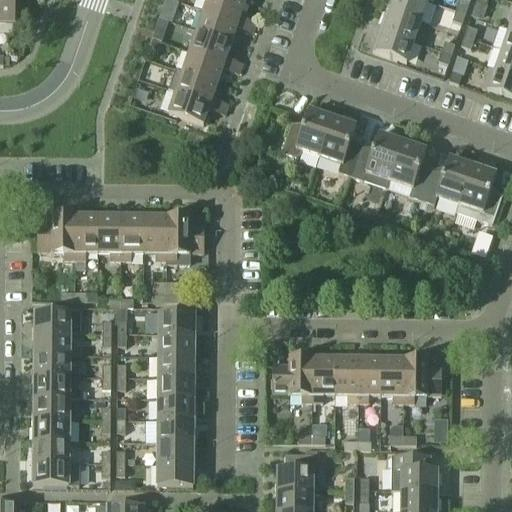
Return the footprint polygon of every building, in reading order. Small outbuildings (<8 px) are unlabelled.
[(0,0),(0,26),(14,27),(14,0),(0,0)] [(240,22),(245,6),(228,0),(208,0),(203,14),(238,26),(236,31),(245,34),(248,24),(240,22)] [(420,26),(427,5),(410,0),(390,0),(386,14),(420,26)] [(465,18),(469,8),(459,5),(456,15),(465,18)] [(236,31),(238,26),(203,14),(196,35),(231,47),(236,31)] [(413,46),(420,26),(386,14),(379,34),(413,46)] [(462,28),(465,18),(456,15),(452,25),(462,28)] [(256,27),(248,24),(245,34),(253,37),(256,27)] [(471,44),(475,33),(467,30),(463,41),(471,44)] [(511,58),(511,34),(507,33),(500,54),(511,58)] [(406,68),(413,46),(379,34),(372,56),(406,68)] [(226,63),(231,47),(196,35),(189,56),(224,68),(222,73),(230,76),(234,65),(226,63)] [(468,54),(471,44),(463,41),(459,51),(468,54)] [(451,59),(454,49),(445,46),(441,55),(451,59)] [(511,80),(511,58),(500,54),(493,74),(511,80)] [(447,69),(451,59),(441,55),(438,66),(447,69)] [(217,88),(222,73),(224,68),(189,56),(183,76),(217,88)] [(238,79),(242,68),(234,65),(230,76),(238,79)] [(511,80),(493,74),(487,72),(480,94),(511,104),(511,80)] [(212,103),(217,88),(183,76),(176,97),(210,108),(208,114),(216,117),(220,106),(212,103)] [(456,89),(459,79),(451,76),(447,86),(456,89)] [(203,130),(208,114),(210,108),(176,97),(168,118),(203,130)] [(228,109),(220,106),(216,117),(224,119),(228,109)] [(319,160),(332,122),(308,114),(302,133),(290,129),(280,157),(294,162),(300,159),(301,154),(319,160)] [(360,153),(349,149),(355,130),(332,122),(319,160),(342,168),(338,177),(350,181),(360,153)] [(360,153),(350,181),(363,186),(385,193),(388,185),(401,146),(379,138),(372,157),(360,153)] [(420,206),(430,176),(420,172),(426,154),(401,146),(388,185),(411,192),(408,201),(420,206)] [(456,218),(472,170),(448,162),(442,180),(430,176),(420,206),(433,210),(436,201),(457,208),(454,217),(456,218)] [(491,230),(501,200),(489,196),(495,178),(472,170),(456,218),(491,230)] [(74,265),(75,220),(51,220),(51,228),(38,228),(37,256),(51,256),(51,257),(64,258),(64,265),(74,265)] [(97,258),(98,220),(75,220),(74,265),(85,265),(85,258),(97,258)] [(120,266),(120,220),(98,220),(97,258),(110,258),(110,265),(120,266)] [(143,259),(143,221),(120,220),(120,266),(130,266),(131,258),(143,259)] [(166,266),(166,221),(143,221),(143,259),(155,259),(155,266),(166,266)] [(190,221),(166,221),(166,266),(166,269),(189,270),(189,258),(203,258),(203,230),(189,230),(190,221)] [(468,290),(475,270),(464,266),(458,287),(468,290)] [(165,307),(165,287),(153,287),(153,307),(165,307)] [(181,307),(181,287),(165,287),(165,307),(181,307)] [(74,306),(74,298),(62,297),(62,306),(74,306)] [(86,306),(86,298),(74,298),(74,306),(86,306)] [(120,313),(120,304),(108,304),(108,313),(120,313)] [(132,313),(132,304),(120,304),(120,313),(132,313)] [(80,338),(80,316),(34,316),(34,338),(70,338),(80,338)] [(194,340),(194,317),(158,317),(158,339),(194,340)] [(111,339),(111,327),(102,327),(102,339),(111,339)] [(126,339),(126,327),(117,327),(117,339),(126,339)] [(70,360),(70,338),(34,338),(34,360),(70,360)] [(110,351),(111,339),(102,339),(102,351),(110,351)] [(126,351),(126,339),(117,339),(117,351),(126,351)] [(194,361),(194,340),(158,339),(158,361),(194,361)] [(69,382),(70,360),(34,360),(33,381),(69,382)] [(194,383),(194,361),(158,361),(158,383),(194,383)] [(312,408),(312,363),(289,362),(289,371),(273,371),(273,399),(289,399),(289,400),(302,400),(301,407),(312,408)] [(335,401),(335,363),(312,363),(312,408),(322,408),(322,400),(335,401)] [(357,408),(358,363),(335,363),(335,401),(347,401),(347,408),(357,408)] [(380,401),(381,363),(358,363),(357,408),(368,408),(368,401),(380,401)] [(403,408),(404,363),(381,363),(380,401),(393,401),(393,408),(403,408)] [(440,400),(440,372),(427,372),(427,364),(404,363),(403,408),(413,409),(413,401),(426,401),(426,400),(440,400)] [(110,382),(110,370),(102,370),(101,382),(110,382)] [(126,382),(126,370),(117,370),(117,382),(126,382)] [(79,382),(69,382),(33,381),(33,403),(69,403),(79,403),(79,382)] [(110,394),(110,382),(101,382),(101,394),(110,394)] [(126,394),(126,382),(117,382),(117,394),(126,394)] [(193,404),(194,383),(158,383),(157,404),(193,404)] [(69,425),(69,403),(33,403),(33,424),(69,425)] [(193,426),(193,404),(157,404),(157,426),(193,426)] [(110,425),(110,413),(101,413),(101,425),(110,425)] [(125,425),(125,413),(117,413),(116,425),(125,425)] [(69,446),(69,425),(33,424),(33,446),(69,446)] [(110,437),(110,425),(101,425),(101,437),(110,437)] [(125,437),(125,425),(116,425),(116,437),(125,437)] [(193,448),(193,426),(157,426),(157,447),(193,448)] [(312,431),(300,431),(300,439),(299,447),(311,448),(312,439),(312,431)] [(323,448),(324,439),(312,439),(311,448),(323,448)] [(403,448),(403,440),(391,440),(391,448),(403,448)] [(415,449),(415,440),(403,440),(403,448),(415,449)] [(69,468),(69,446),(33,446),(33,468),(69,468)] [(357,455),(357,446),(345,446),(345,455),(357,455)] [(369,455),(369,446),(357,446),(357,455),(369,455)] [(193,469),(193,448),(157,447),(157,469),(193,469)] [(109,468),(110,456),(101,456),(101,468),(109,468)] [(125,469),(125,457),(116,456),(116,468),(125,469)] [(313,495),(313,474),(319,474),(319,460),(285,459),(284,472),(277,472),(277,495),(313,495)] [(429,460),(395,460),(391,460),(391,495),(401,496),(437,496),(437,474),(429,474),(429,460)] [(79,490),(79,468),(69,468),(33,468),(32,490),(79,490)] [(109,480),(109,468),(101,468),(101,480),(109,480)] [(125,481),(125,469),(116,468),(116,480),(125,481)] [(193,492),(193,469),(157,469),(157,491),(193,492)] [(353,495),(353,483),(345,483),(345,495),(353,495)] [(369,495),(369,483),(360,483),(360,495),(369,495)] [(312,511),(313,495),(277,495),(276,511),(312,511)] [(353,507),(353,495),(345,495),(344,507),(353,507)] [(368,507),(369,495),(360,495),(360,507),(368,507)] [(436,511),(437,496),(401,496),(400,511),(436,511)]
